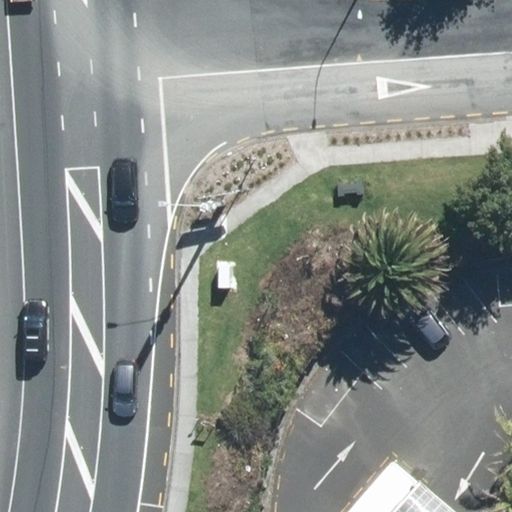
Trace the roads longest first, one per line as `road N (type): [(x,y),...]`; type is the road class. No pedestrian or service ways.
road 1 (tertiary): [(77,85),(511,52)]
road 2 (trunk): [(77,85),(84,275),(70,511)]
